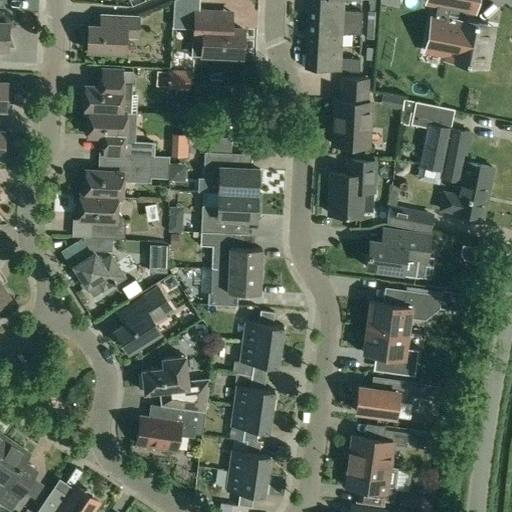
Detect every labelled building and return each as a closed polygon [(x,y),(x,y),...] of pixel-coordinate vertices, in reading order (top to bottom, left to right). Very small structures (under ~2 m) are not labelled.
[(308,0),(307,20),(361,22),(362,11),(342,10),(343,0),(308,0)] [(486,67),(489,49),(483,48),(487,26),(482,24),(484,13),(448,7),(446,17),(453,19),(449,44),(458,45),(455,61),(486,67)] [(193,42),(202,42),(202,55),(241,57),(243,29),(231,28),(232,12),(195,10),(193,42)] [(138,38),(139,15),(112,14),(112,27),(88,25),(87,50),(125,52),(126,38),(138,38)] [(306,43),(340,45),(341,33),(361,34),(361,22),(307,20),(306,43)] [(340,45),(306,43),(305,68),(359,71),(359,59),(340,58),(340,45)] [(84,110),(126,112),(121,111),(122,96),(125,96),(132,88),(133,71),(102,69),(101,87),(85,86),(84,110)] [(368,146),(371,102),(367,102),(368,77),(342,76),(341,100),(335,100),(332,144),(368,146)] [(429,121),(433,103),(404,98),(400,122),(409,124),(411,112),(414,112),(412,117),(429,121)] [(154,156),(154,143),(134,142),(135,112),(126,112),(84,110),(84,111),(89,111),(87,135),(104,136),(103,153),(169,157),(154,156)] [(464,161),(470,132),(428,124),(420,165),(441,169),(443,160),(463,164),(463,161),(464,161)] [(218,192),(256,194),(257,185),(260,185),(260,169),(257,169),(239,168),(234,163),(231,163),(232,153),(204,151),(203,178),(198,177),(197,191),(218,192)] [(126,181),(150,182),(150,177),(168,178),(169,157),(103,153),(102,171),(86,170),(84,194),(80,194),(122,196),(122,180),(126,180),(126,181)] [(329,213),(361,215),(362,190),(374,191),(376,161),(348,159),(347,174),(331,173),(329,213)] [(439,176),(459,180),(456,192),(443,189),(439,208),(463,213),(462,219),(480,222),(481,217),(483,217),(493,167),(464,161),(463,161),(463,164),(443,160),(441,169),(439,176)] [(434,212),(396,205),(400,185),(393,183),(388,206),(390,206),(386,224),(430,232),(434,212)] [(255,219),(255,218),(258,218),(259,203),(256,203),(256,194),(218,192),(218,206),(202,205),(201,232),(228,233),(228,222),(231,222),(236,218),(255,219)] [(117,197),(80,194),(78,219),(94,220),(94,237),(125,239),(126,221),(119,213),(115,213),(117,197)] [(430,236),(396,231),(394,244),(369,241),(366,266),(401,271),(400,274),(424,278),(426,262),(427,262),(430,236)] [(235,245),(235,233),(228,233),(201,232),(200,245),(212,245),(211,268),(217,268),(261,270),(262,248),(238,247),(235,245)] [(111,238),(83,236),(82,250),(111,251),(111,238)] [(86,286),(93,296),(123,277),(110,256),(100,262),(94,252),(73,265),(86,286)] [(208,304),(232,305),(232,293),(236,292),(260,293),(261,270),(217,268),(211,268),(210,292),(208,292),(208,304)] [(0,283),(0,270),(0,271),(0,269),(0,301),(8,296),(0,283)] [(158,287),(118,312),(125,323),(114,330),(128,351),(160,331),(153,320),(161,315),(159,312),(169,305),(158,287)] [(424,319),(439,308),(441,294),(402,289),(400,305),(370,301),(367,326),(407,332),(409,317),(424,319)] [(245,321),(243,341),(281,346),(283,326),(273,325),(274,312),(260,310),(259,323),(245,321)] [(393,356),(391,372),(414,375),(418,350),(405,348),(407,332),(367,326),(363,352),(393,356)] [(281,346),(243,341),(240,361),(253,363),(251,375),(265,377),(267,365),(278,366),(281,346)] [(142,374),(138,375),(140,387),(144,387),(144,392),(159,390),(160,404),(160,405),(171,407),(204,411),(205,412),(210,378),(209,378),(208,380),(188,382),(184,355),(162,358),(163,367),(142,370),(142,374)] [(265,377),(251,375),(250,387),(236,385),(234,405),(272,410),(274,390),(264,389),(265,377)] [(414,381),(390,378),(388,390),(359,386),(355,411),(409,418),(414,381)] [(244,427),(243,439),(261,442),(261,441),(257,440),(258,429),(269,431),(272,410),(234,405),(231,425),(244,427)] [(194,437),(195,433),(201,434),(204,411),(171,407),(169,420),(141,416),(137,444),(176,449),(178,435),(194,437)] [(392,444),(406,446),(408,432),(384,429),(383,440),(352,436),(349,461),(389,467),(392,444)] [(0,447),(0,502),(11,510),(36,472),(23,463),(29,454),(6,439),(0,447)] [(261,442),(243,439),(242,440),(246,441),(245,452),(232,450),(229,470),(267,475),(270,455),(259,454),(261,442)] [(396,489),(398,469),(396,469),(397,467),(389,467),(349,461),(345,487),(357,489),(356,502),(366,503),(384,506),(385,499),(393,500),(395,489),(396,489)] [(264,495),(267,475),(229,470),(226,490),(239,492),(238,505),(247,506),(252,507),(253,494),(264,495)] [(62,502),(49,493),(36,511),(92,511),(99,501),(93,497),(92,492),(87,489),(82,490),(76,486),(66,500),(62,502)] [(398,507),(430,511),(431,504),(420,502),(421,493),(401,489),(398,507)]
